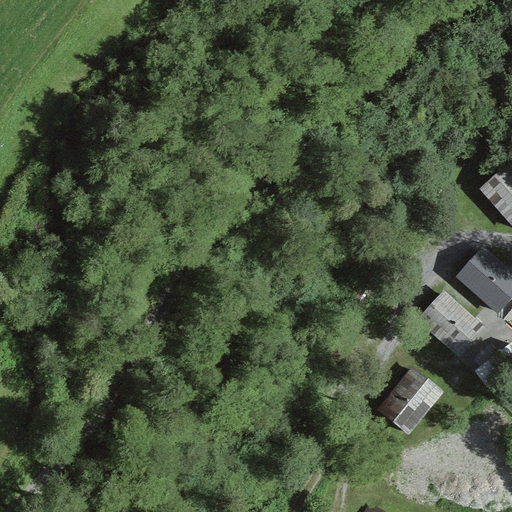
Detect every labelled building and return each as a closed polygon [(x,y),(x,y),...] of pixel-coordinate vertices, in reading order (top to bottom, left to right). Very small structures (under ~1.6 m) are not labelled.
[(511,223),(511,171),(509,168),(483,191),(511,223)] [(459,278),(498,312),(511,295),(511,278),(481,251),(459,278)] [(420,321),(459,355),(482,329),(443,295),(420,321)] [(511,345),(511,344),(475,373),(489,391),(511,373),(511,345)] [(413,371),(381,411),(408,433),(440,393),(413,371)]
